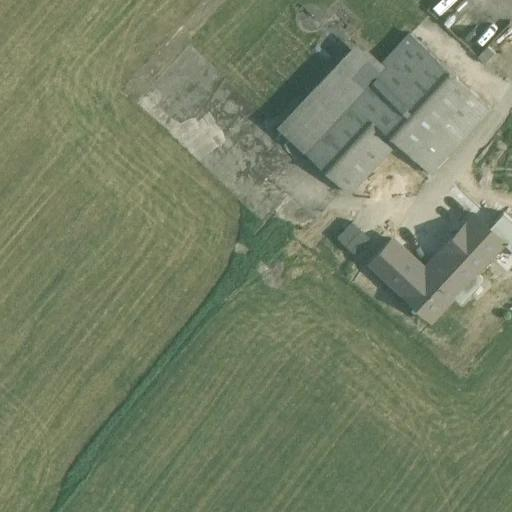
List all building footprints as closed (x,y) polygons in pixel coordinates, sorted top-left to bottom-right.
[(487,107),(407,34),(377,67),(302,148),(347,190),(394,139),(429,171),(487,107)] [(276,125),(302,148),(377,67),(351,43),(276,125)] [(511,220),(503,212),(489,227),(503,241),(503,242),(511,250),(511,220)] [(473,213),(420,270),(400,251),(382,272),(417,304),(430,291),(440,300),(450,290),(461,301),(483,278),(475,271),(503,242),(503,241),(489,227),(473,213)] [(352,221),(335,237),(350,253),(367,237),(352,221)] [(392,239),(371,261),(382,272),(400,251),(403,249),(392,239)]
